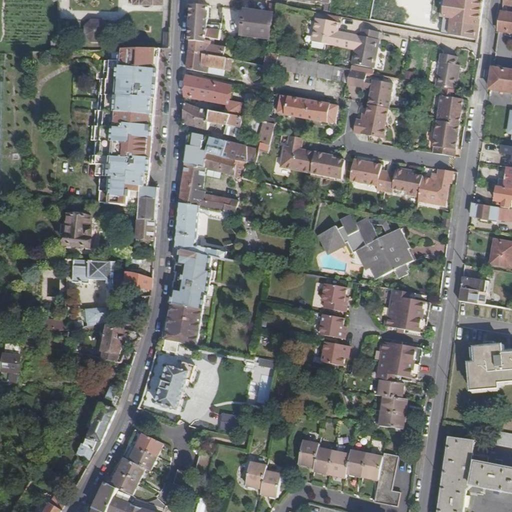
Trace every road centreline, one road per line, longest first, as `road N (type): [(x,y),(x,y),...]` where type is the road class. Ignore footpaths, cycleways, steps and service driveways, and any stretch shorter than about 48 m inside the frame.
road 1 (tertiary): [(180,0),(163,262),(150,330),(119,432),(75,511)]
road 2 (residential): [(472,165),(421,511)]
road 3 (residential): [(494,0),(472,165)]
road 4 (residential): [(345,142),(472,165)]
